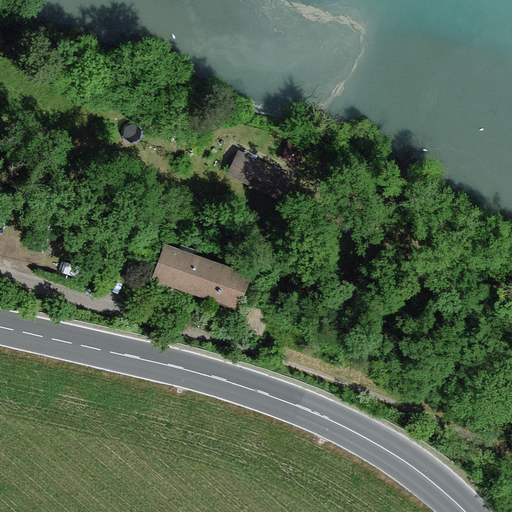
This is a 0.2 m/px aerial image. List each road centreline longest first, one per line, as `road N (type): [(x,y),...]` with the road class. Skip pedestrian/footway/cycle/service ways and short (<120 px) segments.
road 1 (secondary): [(467,511),(354,430),(287,400),(204,372),(0,326)]
road 2 (track): [(232,344),(426,416),(511,462)]
